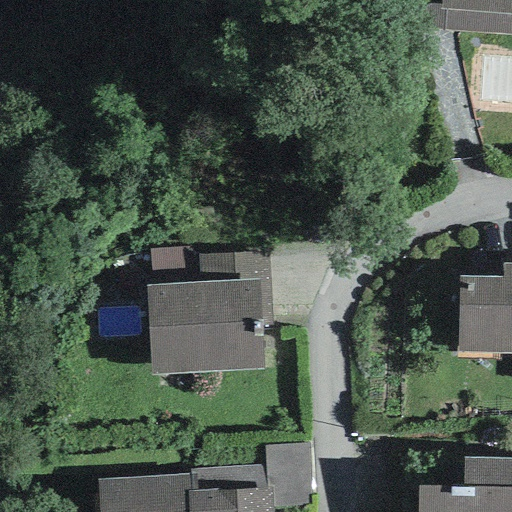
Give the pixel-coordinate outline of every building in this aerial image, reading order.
[(511,0),(439,0),(439,8),(511,13),(511,0)] [(511,264),(503,264),(503,278),(459,278),(458,354),(511,354),(511,264)] [(257,280),(145,287),(150,376),(262,369),(257,280)] [(418,487),(417,511),(511,511),(511,458),(461,457),(461,488),(418,487)] [(264,464),(189,469),(190,474),(96,479),(97,511),(272,511),(271,490),(266,491),(264,464)]
